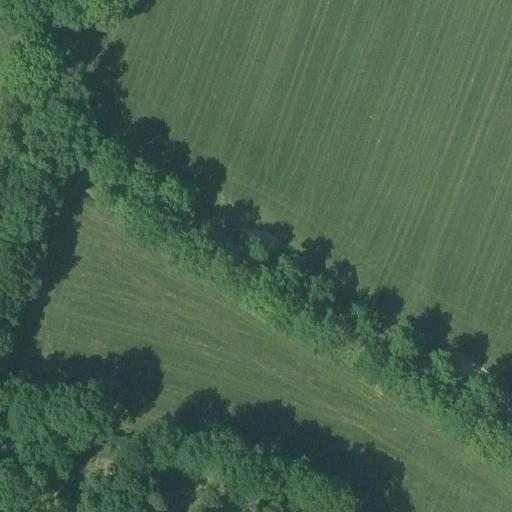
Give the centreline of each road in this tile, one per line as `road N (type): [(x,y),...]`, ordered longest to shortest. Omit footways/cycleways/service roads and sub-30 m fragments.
road 1 (unclassified): [(511,437),(31,138)]
road 2 (unclassified): [(31,138),(81,0)]
